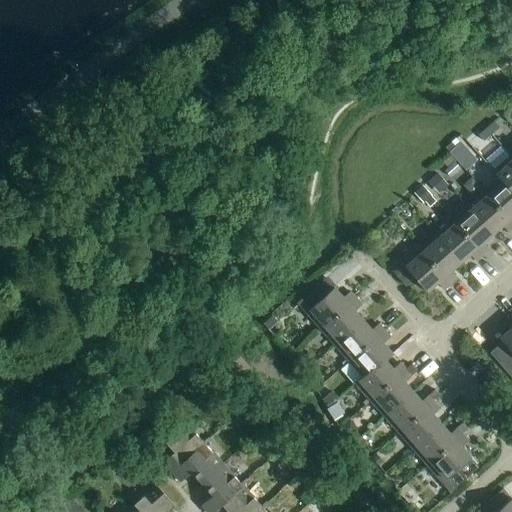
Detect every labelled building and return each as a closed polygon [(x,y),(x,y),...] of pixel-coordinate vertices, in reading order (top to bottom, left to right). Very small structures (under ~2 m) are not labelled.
[(494,122),(486,129),(492,135),(500,128),(494,122)] [(486,129),(479,136),(484,142),(492,135),(486,129)] [(461,143),(450,153),(458,162),(469,152),(461,143)] [(493,171),(500,178),(500,177),(511,190),(511,157),(510,156),(493,171)] [(454,163),(445,171),(450,178),(460,169),(454,163)] [(437,174),(428,182),(439,194),(448,186),(437,174)] [(511,190),(500,177),(500,178),(484,192),(511,223),(511,190)] [(431,196),(422,186),(414,193),(423,204),(431,196)] [(511,223),(484,192),(468,206),(493,234),(502,225),(508,232),(511,228),(511,223)] [(468,206),(452,220),(482,255),(488,250),(489,249),(483,242),(493,234),(468,206)] [(452,220),(436,234),(460,262),(470,254),(476,261),(482,255),(452,220)] [(436,234),(419,249),(450,283),(456,278),(450,271),(460,262),(436,234)] [(450,283),(419,249),(393,272),(405,286),(415,278),(427,291),(437,282),(443,289),(450,283)] [(488,250),(482,255),(485,259),(491,253),(488,250)] [(297,302),(321,329),(356,298),(350,292),(343,298),(334,287),(321,299),(312,290),(297,302)] [(321,329),(335,345),(363,321),(354,311),(361,305),(356,298),(321,329)] [(269,330),(278,322),(272,316),(263,324),(269,330)] [(511,318),(511,317),(504,322),(510,329),(500,338),(500,339),(511,352),(511,318)] [(335,345),(349,361),(384,331),(378,324),(371,330),(363,321),(335,345)] [(349,361),(363,377),(384,359),(385,360),(392,354),(383,344),(390,337),(384,331),(349,361)] [(355,383),(370,400),(405,370),(400,363),(393,369),(385,360),(384,359),(363,377),(355,383)] [(417,371),(411,365),(405,370),(411,376),(417,371)] [(370,400),(385,416),(413,392),(404,382),(411,376),(405,370),(370,400)] [(434,390),(428,396),(433,401),(439,395),(434,390)] [(328,406),(338,398),(332,391),(322,400),(328,406)] [(385,416),(399,433),(434,402),(433,401),(428,396),(421,402),(413,392),(385,416)] [(399,433),(413,449),(441,424),(432,415),(439,409),(434,402),(399,433)] [(358,429),(350,419),(340,428),(349,438),(358,429)] [(163,462),(171,472),(204,442),(184,421),(163,440),(174,452),(163,462)] [(468,429),(462,423),(456,428),(462,435),(468,429)] [(413,449),(427,465),(462,435),(456,428),(449,434),(441,424),(413,449)] [(360,438),(356,433),(349,438),(354,444),(360,438)] [(462,435),(427,465),(451,492),(465,479),(478,467),(461,447),(468,441),(462,435)] [(362,439),(357,443),(363,449),(368,445),(362,439)] [(192,471),(202,483),(223,464),(204,442),(171,472),(180,482),(192,471)] [(383,462),(376,455),(371,459),(378,467),(383,462)] [(201,505),(206,510),(238,480),(223,464),(202,483),(212,494),(201,505)] [(255,511),(262,506),(238,480),(206,510),(207,511),(213,511),(222,505),(228,511),(255,511)] [(156,484),(134,504),(141,511),(167,511),(175,505),(156,484)] [(406,484),(398,492),(402,497),(410,489),(406,484)] [(309,489),(300,498),(307,505),(316,496),(309,489)] [(475,511),(511,511),(511,498),(497,510),(489,500),(475,511)]
